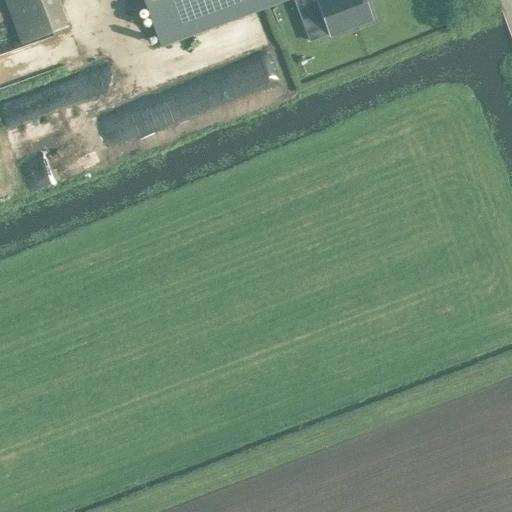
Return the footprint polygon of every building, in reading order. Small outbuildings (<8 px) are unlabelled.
[(4,0),(20,44),(68,26),(58,0),(4,0)] [(294,0),(302,18),(321,12),(329,34),(370,19),(362,0),(142,0),(160,46),(281,0),(294,0)] [(0,52),(0,103),(38,95),(32,67),(47,64),(43,43),(0,52)] [(177,103),(214,92),(213,86),(247,76),(266,70),(263,56),(172,83),(177,103)] [(131,69),(132,80),(152,77),(150,67),(131,69)] [(86,119),(35,130),(31,109),(8,114),(18,163),(91,148),(86,119)]
